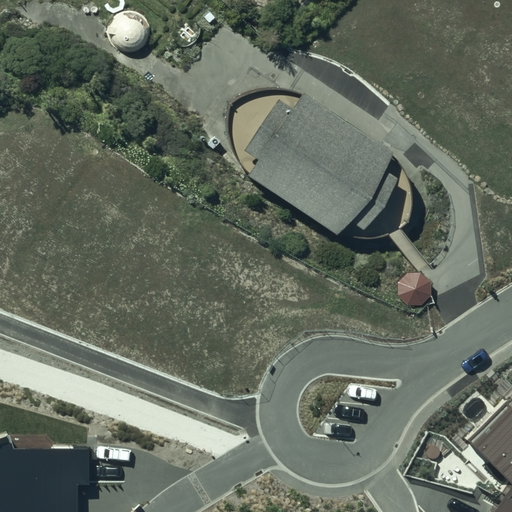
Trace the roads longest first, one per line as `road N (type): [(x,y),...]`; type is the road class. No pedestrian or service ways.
road 1 (residential): [(285,443),(283,399),(293,372),(316,356),(446,357)]
road 2 (residential): [(162,511),(285,443)]
road 3 (residential): [(446,357),(366,458)]
